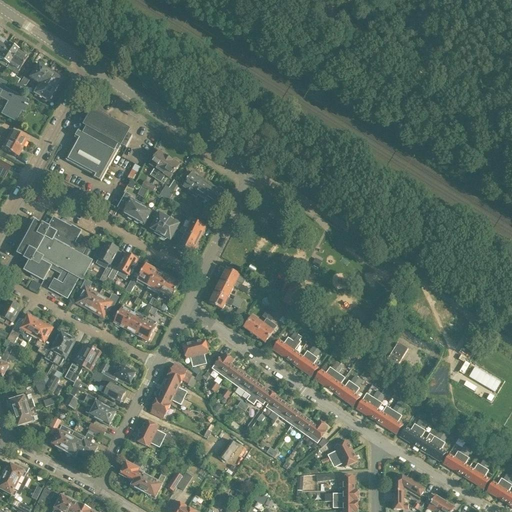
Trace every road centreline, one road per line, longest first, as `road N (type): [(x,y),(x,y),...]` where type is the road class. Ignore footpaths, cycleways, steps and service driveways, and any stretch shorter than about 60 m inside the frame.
road 1 (residential): [(201,275),(244,174),(88,66)]
road 2 (residential): [(375,440),(185,306)]
road 3 (track): [(322,0),(345,29),(511,130)]
road 4 (residential): [(201,275),(26,179)]
road 5 (residential): [(156,363),(0,279)]
road 6 (residential): [(94,490),(156,363)]
road 7 (residential): [(375,440),(490,511)]
road 8 (residential): [(26,179),(88,66)]
